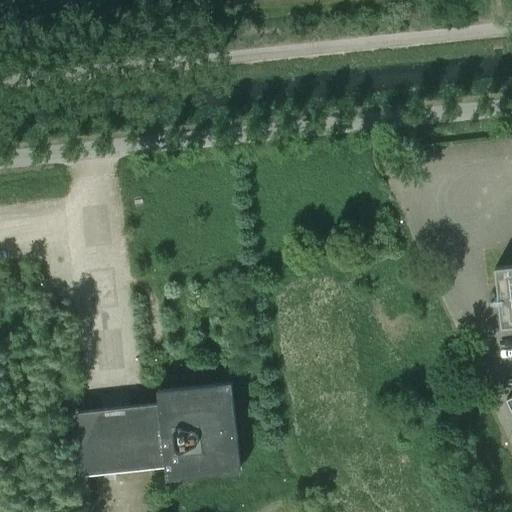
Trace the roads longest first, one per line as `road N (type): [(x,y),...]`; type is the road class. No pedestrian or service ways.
road 1 (unclassified): [(0,80),(511,27)]
road 2 (unclassified): [(0,160),(511,109)]
road 3 (unknown): [(511,420),(478,255)]
